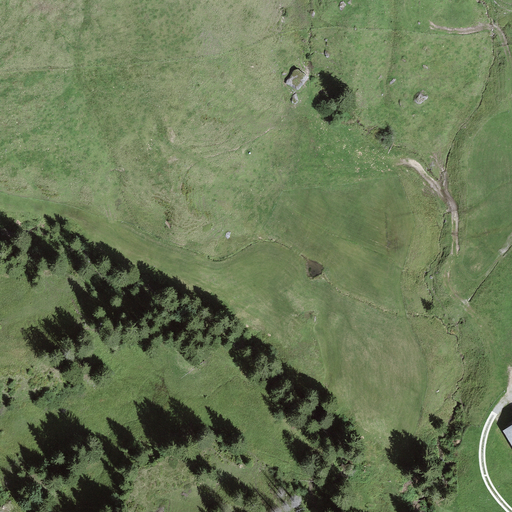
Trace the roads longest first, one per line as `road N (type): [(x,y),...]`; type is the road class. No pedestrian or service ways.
road 1 (track): [(304,166),(418,167),(453,207),(449,288),(511,372)]
road 2 (track): [(511,396),(488,425),(481,461),(511,511)]
